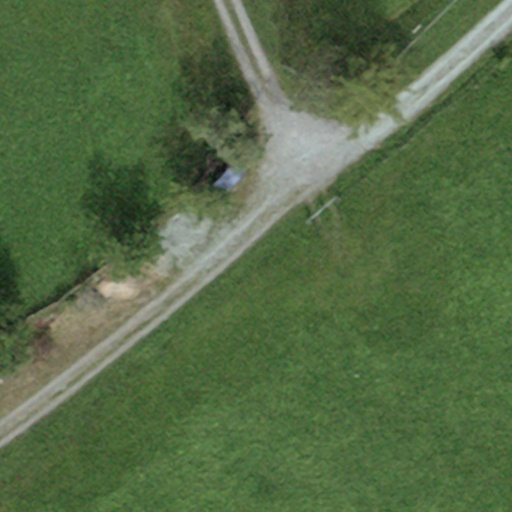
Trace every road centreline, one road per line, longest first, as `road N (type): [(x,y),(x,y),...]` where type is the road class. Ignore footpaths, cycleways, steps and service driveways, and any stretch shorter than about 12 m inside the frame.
road 1 (track): [(508,0),(251,225),(0,411)]
road 2 (track): [(308,175),(216,0)]
